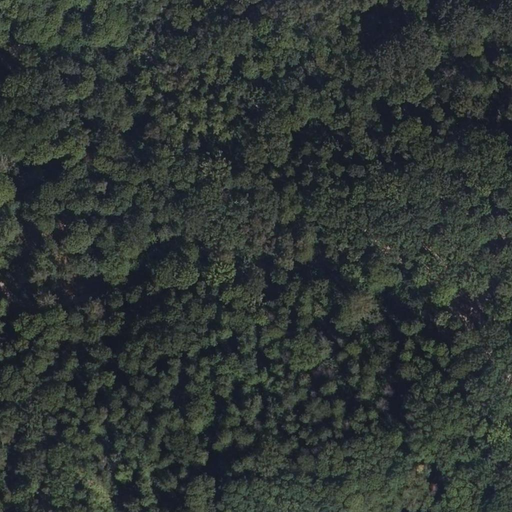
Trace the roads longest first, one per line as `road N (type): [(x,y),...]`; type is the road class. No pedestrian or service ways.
road 1 (track): [(196,0),(286,163),(311,188),(351,257),(408,314),(443,391),(511,449)]
road 2 (track): [(351,257),(240,284),(105,296),(33,314),(17,307),(0,279)]
